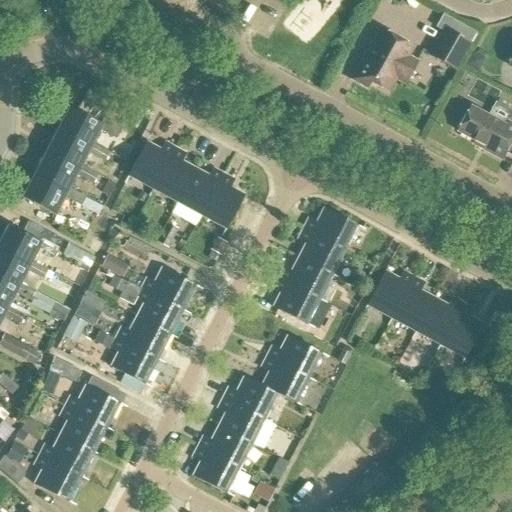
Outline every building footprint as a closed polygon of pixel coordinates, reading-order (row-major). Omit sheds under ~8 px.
[(219,0),(159,0),(193,19),(203,0),(214,0),(218,2),(219,0)] [(411,48),(381,31),(354,80),(367,87),(370,83),(386,92),(394,77),(405,83),(415,64),(405,59),(411,48)] [(453,70),(468,44),(445,31),(430,57),(453,70)] [(508,126),(473,107),(460,132),(486,147),(484,150),(504,161),(508,153),(511,155),(511,123),(510,123),(508,126)] [(100,125),(69,109),(57,131),(90,149),(92,145),(99,131),(116,140),(120,131),(102,122),(100,125)] [(57,131),(45,154),(78,171),(80,168),(88,154),(104,162),(108,154),(92,145),(90,149),(57,131)] [(127,177),(152,190),(174,149),(164,144),(160,151),(145,144),(127,177)] [(185,155),(174,149),(152,190),(176,203),(194,170),(180,163),(185,155)] [(45,154),(33,177),(67,194),(69,190),(76,176),(92,185),(97,176),(80,168),(78,171),(45,154)] [(176,203),(201,217),(223,176),(212,170),(208,178),(194,170),(176,203)] [(223,176),(201,217),(225,230),(243,197),(229,189),(233,181),(223,176)] [(67,194),(33,177),(22,200),(55,217),(64,199),(81,207),(85,199),(69,190),(67,194)] [(101,194),(108,197),(111,192),(104,188),(101,194)] [(136,200),(142,204),(146,197),(139,193),(136,200)] [(316,224),(308,220),(303,230),(344,252),(357,227),(323,209),(316,224)] [(21,235),(39,244),(41,240),(59,250),(63,241),(40,229),(27,223),(21,235)] [(164,225),(154,244),(166,251),(176,231),(164,225)] [(7,227),(0,241),(0,252),(29,267),(31,264),(38,250),(54,258),(59,250),(41,240),(39,244),(21,235),(7,227)] [(305,245),(298,259),(331,276),(344,252),(303,230),(297,241),(305,245)] [(216,239),(209,251),(219,257),(226,244),(216,239)] [(0,252),(0,281),(17,290),(19,286),(26,272),(42,281),(47,272),(31,264),(29,267),(0,252)] [(107,256),(101,268),(111,273),(117,262),(107,256)] [(283,269),(277,279),(319,301),(331,276),(298,259),(290,273),(283,269)] [(141,290),(182,311),(195,286),(161,269),(154,284),(146,280),(141,290)] [(366,306),(391,320),(413,279),(402,273),(398,281),(384,273),(366,306)] [(121,294),(126,284),(113,277),(108,286),(121,294)] [(306,326),(319,301),(277,279),(272,290),(280,294),(272,309),(306,326)] [(423,284),(413,279),(391,320),(415,333),(433,300),(419,292),(423,284)] [(0,281),(0,309),(5,313),(7,309),(15,295),(31,303),(35,295),(19,286),(17,290),(0,281)] [(143,305),(136,319),(169,336),(182,311),(141,290),(135,301),(143,305)] [(82,300),(74,316),(88,323),(94,327),(101,313),(95,310),(94,310),(92,309),(95,304),(97,299),(86,293),(83,298),(82,300)] [(415,333),(439,346),(461,305),(451,299),(447,307),(433,300),(415,333)] [(68,311),(53,303),(47,314),(49,315),(50,319),(57,322),(60,321),(63,322),(68,311)] [(461,305),(439,346),(464,359),(482,326),(468,318),(472,310),(461,305)] [(5,313),(0,309),(0,322),(3,317),(19,326),(24,317),(7,309),(5,313)] [(72,317),(62,337),(75,343),(85,324),(72,317)] [(121,329),(115,339),(156,361),(169,336),(136,319),(128,333),(121,329)] [(94,343),(108,350),(114,340),(99,332),(94,343)] [(0,341),(0,348),(33,366),(39,354),(3,335),(0,341)] [(320,354),(287,337),(279,352),(271,348),(266,358),(307,380),(320,354)] [(156,361),(115,339),(110,350),(117,354),(110,368),(143,385),(156,361)] [(341,351),(336,361),(344,365),(350,355),(341,351)] [(268,373),(261,387),(277,395),(294,405),(307,380),(266,358),(260,369),(268,373)] [(48,372),(40,394),(52,398),(60,376),(48,372)] [(0,386),(10,396),(17,389),(2,376),(0,377),(0,386)] [(277,395),(261,387),(243,378),(235,393),(228,389),(222,399),(264,421),(277,395)] [(70,397),(64,407),(106,429),(119,404),(85,387),(78,401),(70,397)] [(217,428),(251,445),(264,421),(222,399),(217,410),(225,414),(217,428)] [(67,422),(59,436),(93,453),(106,429),(64,407),(59,418),(67,422)] [(202,438),(197,449),(238,470),(251,445),(217,428),(210,442),(202,438)] [(15,437),(14,438),(22,443),(27,436),(19,430),(15,437)] [(44,446),(39,457),(80,478),(93,453),(59,436),(52,450),(44,446)] [(6,458),(19,465),(26,450),(13,444),(6,458)] [(192,478),(225,495),(238,470),(197,449),(191,459),(199,463),(192,478)] [(0,470),(16,486),(24,477),(25,470),(3,457),(0,461),(0,470)] [(80,478),(39,457),(33,467),(41,471),(33,486),(67,503),(80,478)] [(278,459),(274,467),(284,472),(288,464),(278,459)] [(368,472),(384,487),(391,479),(375,464),(368,472)] [(368,472),(360,480),(376,495),(384,487),(368,472)] [(360,480),(352,488),(369,503),(376,495),(360,480)] [(263,486),(257,498),(268,504),(274,491),(263,486)] [(361,511),(369,503),(352,488),(345,497),(361,511)] [(345,511),(360,511),(361,511),(345,497),(337,505),(345,511)]
